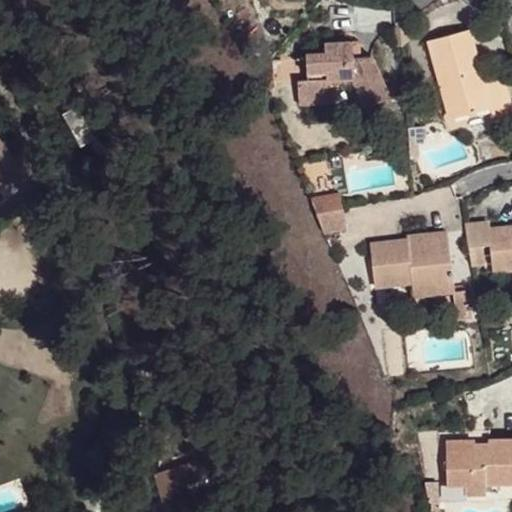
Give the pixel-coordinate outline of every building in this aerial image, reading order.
[(467,30),(426,39),(436,83),(441,82),(452,121),(490,111),(493,126),(511,119),(501,77),(480,80),(467,30)] [(358,45),(331,43),(327,56),(310,52),(307,80),(299,79),(296,95),(313,100),(316,90),(330,93),(332,82),(355,85),(367,115),(391,106),(375,65),(356,60),(358,45)] [(80,104),(67,110),(87,143),(101,136),(80,104)] [(314,196),(318,235),(347,232),(343,192),(314,196)] [(484,216),(465,220),(471,264),(483,261),(481,246),(490,245),(487,226),(484,216)] [(511,223),(487,226),(490,245),(491,270),(511,269),(511,223)] [(450,232),(409,236),(410,243),(413,282),(415,295),(455,289),(450,232)] [(413,282),(410,243),(370,245),(376,287),(413,282)] [(511,436),(452,437),(449,479),(468,478),(468,489),(490,488),(491,479),(511,478),(511,436)] [(201,464),(166,478),(177,511),(210,511),(221,508),(201,464)]
